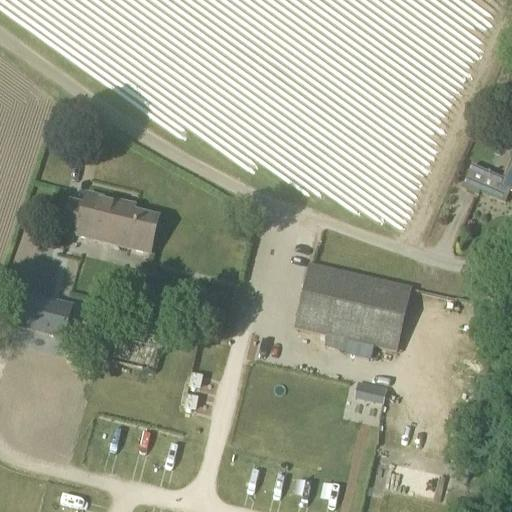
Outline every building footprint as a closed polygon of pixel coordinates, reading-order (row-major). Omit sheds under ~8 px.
[(511,140),(508,150),(511,151),(511,160),(504,180),(472,166),(462,191),(479,197),(480,194),(506,205),(511,190),(511,189),(511,140)] [(124,214),(126,208),(87,198),(85,209),(70,205),(62,236),(149,258),(158,223),(124,214)] [(395,361),(406,311),(411,291),(310,268),(296,332),(345,344),(373,350),(380,351),(378,357),(395,361)] [(24,289),(17,320),(65,332),(73,301),(24,289)] [(89,317),(80,356),(81,356),(151,372),(160,333),(89,317)] [(374,423),(383,382),(188,342),(179,382),(374,423)] [(344,354),(343,358),(370,364),(373,350),(345,344),(344,354)] [(421,472),(423,460),(399,455),(396,466),(384,464),(378,490),(439,502),(445,477),(421,472)]
